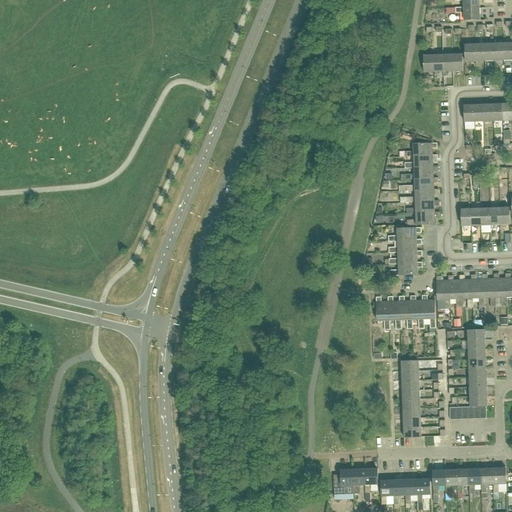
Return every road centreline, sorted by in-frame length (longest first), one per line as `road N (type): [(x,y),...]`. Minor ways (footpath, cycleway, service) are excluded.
road 1 (tertiary): [(171,331),(182,284),(303,0)]
road 2 (tertiary): [(269,0),(169,242),(148,318)]
road 3 (residential): [(445,260),(456,92),(511,90)]
road 4 (secondary): [(178,511),(167,385),(171,331)]
road 5 (secondary): [(145,334),(153,511)]
road 6 (primary): [(148,318),(0,284)]
road 7 (primary): [(0,299),(145,334)]
